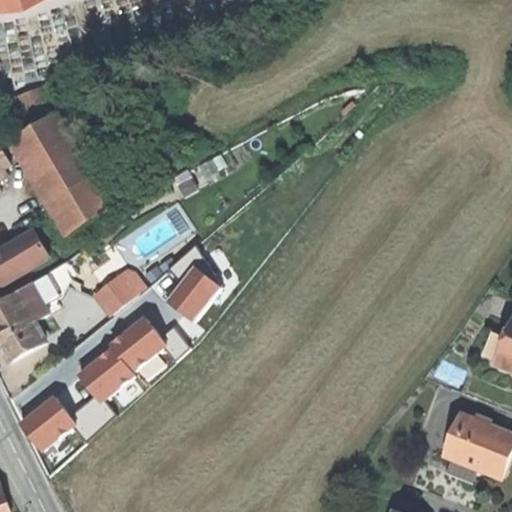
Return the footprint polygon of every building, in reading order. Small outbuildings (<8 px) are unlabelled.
[(35,128),(16,139),(73,234),(117,209),(112,199),(122,194),(97,151),(86,157),(46,86),(17,96),(35,128)] [(0,171),(4,169),(12,165),(0,144),(0,171)] [(9,177),(4,169),(0,171),(0,182),(0,183),(9,177)] [(0,256),(0,288),(52,258),(38,234),(8,252),(0,256)] [(47,307),(58,301),(63,298),(71,279),(65,267),(34,284),(47,307)] [(131,268),(123,274),(140,295),(148,289),(131,268)] [(95,296),(112,317),(140,295),(123,274),(95,296)] [(20,296),(35,323),(51,314),(47,307),(34,284),(19,293),(20,296)] [(35,323),(20,296),(0,306),(0,338),(13,363),(47,343),(35,323)] [(58,301),(47,307),(51,314),(62,308),(58,301)] [(511,328),(498,363),(511,368),(511,328)] [(450,458),(505,477),(511,460),(511,434),(466,417),(450,458)] [(0,511),(11,511),(0,481),(0,511)]
